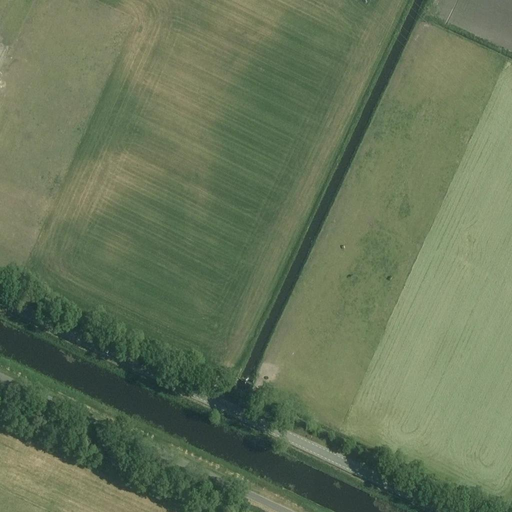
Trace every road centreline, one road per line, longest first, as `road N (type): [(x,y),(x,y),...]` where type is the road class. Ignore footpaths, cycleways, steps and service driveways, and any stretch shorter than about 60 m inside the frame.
road 1 (tertiary): [(448,511),(0,301)]
road 2 (unclassified): [(285,511),(0,377)]
